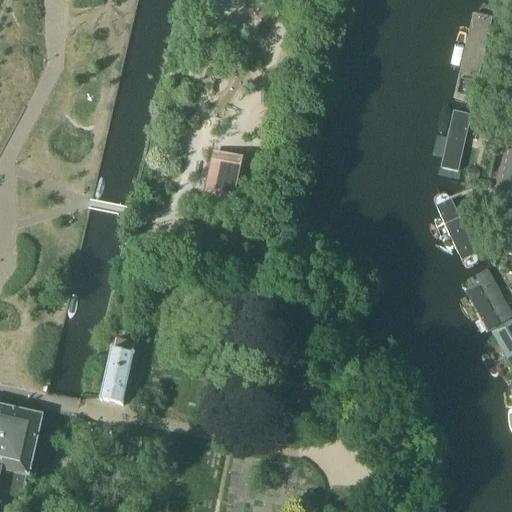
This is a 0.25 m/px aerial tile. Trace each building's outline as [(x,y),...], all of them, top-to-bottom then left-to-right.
[(463,82),(482,86),(497,21),(478,17),(463,82)] [(500,74),(491,72),(487,87),(496,89),(500,74)] [(447,159),(461,163),(473,119),(459,115),(447,159)] [(211,161),(201,205),(236,213),(248,161),(213,153),(211,161)] [(478,181),(479,171),(469,170),(468,180),(478,181)] [(471,274),(487,266),(453,196),(437,204),(471,274)] [(506,328),(511,324),(511,309),(490,272),(477,280),(506,328)] [(511,367),(511,329),(497,337),(511,367)] [(135,344),(115,339),(113,349),(133,354),(135,344)] [(122,404),(124,395),(133,354),(113,349),(112,349),(102,400),(101,401),(102,403),(104,402),(120,405),(121,407),(123,406),(122,404)] [(0,471),(27,478),(27,477),(30,477),(42,416),(0,406),(0,471)] [(27,478),(0,471),(0,497),(1,491),(22,496),(27,478)]
